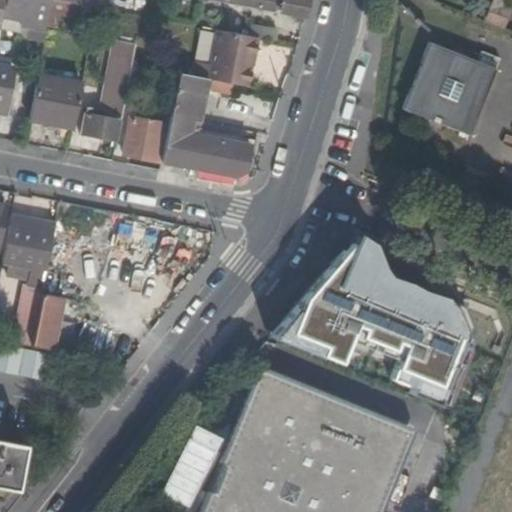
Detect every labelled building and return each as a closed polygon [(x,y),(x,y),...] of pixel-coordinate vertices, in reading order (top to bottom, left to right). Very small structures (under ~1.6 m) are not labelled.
[(27,0),(5,0),(3,9),(22,12),(25,13),(27,0)] [(51,0),(27,0),(25,13),(30,14),(48,17),(51,0)] [(96,0),(96,3),(140,12),(140,10),(141,0),(96,0)] [(158,14),(160,0),(141,0),(140,10),(158,14)] [(239,0),(305,14),(307,0),(239,0)] [(488,1),(484,24),(502,27),(506,5),(488,1)] [(253,32),(271,35),(273,24),(254,20),(252,31),(253,32)] [(230,78),(243,81),(253,32),(252,31),(210,24),(200,72),(207,73),(230,78)] [(504,53),(487,45),(482,56),(474,53),(472,56),(456,49),(457,46),(432,36),(405,104),(425,112),(427,108),(452,118),(451,122),(472,130),(504,53)] [(80,130),(116,137),(127,80),(132,58),(135,41),(112,37),(99,105),(86,103),(80,130)] [(0,107),(7,109),(16,60),(0,56),(0,107)] [(132,58),(127,80),(142,82),(144,76),(149,77),(151,62),(132,58)] [(30,114),(74,123),(82,77),(38,68),(30,114)] [(167,129),(162,158),(232,172),(244,166),(249,141),(199,131),(200,126),(193,124),(192,128),(190,128),(200,72),(178,68),(167,129)] [(228,87),(230,78),(207,73),(206,82),(228,87)] [(124,150),(162,158),(167,129),(162,128),(163,119),(132,113),(124,150)] [(42,284),(57,206),(14,197),(0,266),(0,271),(23,277),(22,280),(42,284)] [(439,396),(469,321),(461,302),(373,266),(376,258),(372,248),(350,239),(344,254),(337,251),(269,333),(318,353),(319,351),(337,358),(353,321),(360,324),(357,332),(391,346),(395,338),(402,341),(388,375),(439,396)] [(32,341),(53,345),(63,294),(41,289),(32,341)] [(0,338),(0,366),(40,374),(45,348),(0,338)] [(369,511),(405,430),(259,368),(198,511),(369,511)] [(26,438),(0,433),(0,480),(16,483),(26,438)]
